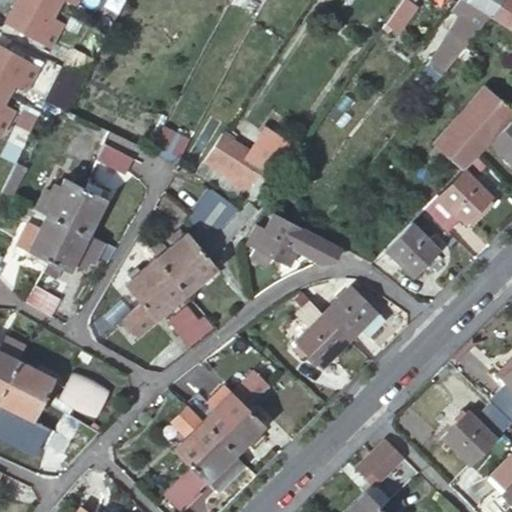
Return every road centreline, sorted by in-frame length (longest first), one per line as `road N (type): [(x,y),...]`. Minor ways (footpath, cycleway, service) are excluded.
road 1 (unclassified): [(148,383),(187,363),(277,289),(351,266),(434,330)]
road 2 (unclassified): [(68,122),(137,148),(161,183),(79,333)]
road 3 (residential): [(434,330),(253,511)]
